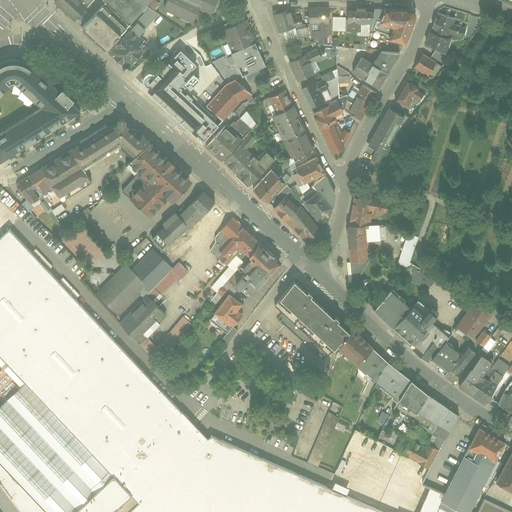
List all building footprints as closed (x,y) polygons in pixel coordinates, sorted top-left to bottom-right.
[(54,0),(54,1),(75,20),(92,0),(54,0)] [(101,0),(77,26),(105,52),(131,24),(128,21),(104,0),(101,0)] [(104,0),(128,21),(146,0),(104,0)] [(167,0),(164,7),(192,20),(199,6),(211,12),(216,0),(167,0)] [(289,7),(275,11),(281,31),(303,24),(301,17),(293,20),(289,7)] [(131,24),(105,52),(117,62),(117,65),(127,65),(127,62),(147,43),(141,37),(143,35),(140,32),(157,14),(149,8),(133,25),(131,24)] [(329,9),(306,10),(306,25),(318,25),(318,43),(327,43),(327,29),(330,29),(329,9)] [(373,25),(373,10),(346,9),(345,32),(359,32),(359,24),(373,25)] [(400,10),(380,10),(375,22),(389,27),(385,38),(400,43),(410,19),(409,15),(406,11),(400,10)] [(439,12),(427,45),(446,52),(453,34),(462,37),(466,26),(455,22),(457,18),(439,12)] [(255,43),(246,21),(224,31),(233,53),(255,43)] [(286,35),(286,43),(303,43),(303,34),(286,35)] [(266,65),(255,43),(233,53),(232,53),(242,76),(266,65)] [(337,55),(334,46),(324,49),(327,58),(337,55)] [(320,47),(291,60),(300,80),(318,72),(313,62),(325,57),(320,47)] [(150,90),(205,143),(219,127),(195,103),(197,100),(192,95),(205,81),(196,73),(201,67),(180,48),(156,74),(152,73),(149,72),(146,72),(143,74),(140,76),(139,79),(138,83),(139,86),(142,89),(144,90),(147,91),(150,90)] [(361,55),(350,74),(377,89),(398,51),(377,49),(371,61),(361,55)] [(422,52),(413,64),(428,74),(436,61),(422,52)] [(0,132),(0,160),(0,161),(81,111),(71,101),(73,99),(59,86),(57,88),(34,65),(31,62),(27,60),(24,58),(20,57),(16,57),(11,57),(7,58),(2,60),(0,61),(0,94),(11,82),(13,82),(15,81),(17,82),(43,105),(0,132)] [(405,78),(394,97),(405,103),(410,95),(418,100),(422,91),(414,87),(416,84),(405,78)] [(316,80),(303,86),(312,105),(326,98),(322,90),(327,88),(323,80),(317,82),(316,80)] [(221,120),(239,101),(249,94),(236,81),(225,88),(207,109),(221,120)] [(375,91),(361,84),(345,112),(359,120),(375,91)] [(269,113),(288,105),(280,86),(260,96),(269,113)] [(340,98),(315,110),(323,128),(336,123),(333,116),(345,110),(340,98)] [(308,148),(288,105),(269,113),(267,114),(287,158),(308,148)] [(206,148),(217,158),(254,119),(241,107),(234,114),(237,116),(233,121),(226,128),(225,127),(206,148)] [(386,109),(367,144),(385,153),(403,118),(386,109)] [(113,150),(128,165),(150,142),(123,115),(115,114),(67,145),(83,170),(113,150)] [(336,123),(323,128),(333,151),(345,145),(341,135),(336,123)] [(346,126),(341,135),(347,138),(352,130),(346,126)] [(230,171),(247,152),(244,150),(254,139),(246,132),(220,161),(230,171)] [(190,180),(150,142),(128,165),(134,170),(120,185),(150,214),(167,196),(171,200),(190,180)] [(83,170),(67,145),(38,164),(45,176),(57,194),(87,175),(83,170)] [(247,152),(230,171),(248,187),(272,159),(260,149),(252,157),(247,152)] [(320,170),(312,153),(291,163),(298,180),(320,170)] [(45,176),(38,164),(15,178),(29,201),(41,194),(33,183),(45,176)] [(269,171),(252,189),(266,203),(289,178),(284,173),(280,177),(278,175),(276,177),(269,171)] [(313,190),(297,202),(310,219),(327,207),(330,194),(316,175),(306,181),(313,190)] [(287,186),(280,193),(284,198),(291,190),(287,186)] [(199,189),(175,214),(185,224),(188,227),(194,220),(213,201),(199,189)] [(279,193),(268,206),(305,240),(317,228),(310,219),(297,202),(293,206),(284,198),(280,193),(279,193)] [(352,197),(347,224),(368,223),(370,211),(384,214),(386,203),(352,197)] [(175,214),(152,236),(162,246),(185,224),(175,214)] [(237,272),(229,282),(247,298),(281,258),(236,219),(210,249),(237,272)] [(368,223),(347,224),(348,254),(366,253),(365,238),(380,237),(379,222),(368,223)] [(8,228),(0,236),(0,356),(25,382),(0,405),(0,467),(6,476),(11,483),(16,490),(27,505),(32,511),(451,511),(436,505),(439,500),(442,493),(427,487),(416,511),(384,511),(210,434),(207,437),(195,424),(8,228)] [(413,233),(403,230),(395,255),(405,258),(413,233)] [(131,267),(151,287),(172,267),(152,247),(131,267)] [(366,253),(348,254),(350,280),(357,280),(370,258),(366,253)] [(431,276),(408,260),(398,275),(420,291),(431,276)] [(179,262),(147,296),(155,304),(163,296),(161,294),(176,279),(179,281),(189,271),(179,262)] [(96,293),(119,317),(144,293),(151,287),(131,267),(128,263),(96,293)] [(338,347),(351,332),(336,319),(338,318),(334,315),(332,316),(308,295),(309,293),(306,290),(304,292),(292,281),(275,301),(334,352),(338,347)] [(387,285),(370,304),(390,322),(407,303),(387,285)] [(242,301),(229,291),(213,312),(231,326),(239,316),(234,312),(242,301)] [(144,293),(119,317),(139,339),(165,313),(155,304),(147,296),(144,293)] [(407,303),(390,322),(409,339),(427,318),(432,313),(413,296),(407,303)] [(467,300),(451,323),(468,334),(474,325),(484,312),(467,300)] [(406,343),(425,359),(441,339),(446,333),(427,318),(409,339),(406,343)] [(483,331),(474,325),(468,334),(467,336),(476,342),(483,331)] [(357,368),(373,349),(352,331),(351,332),(338,347),(357,368)] [(425,359),(441,370),(456,350),(441,339),(425,359)] [(475,353),(461,342),(456,350),(441,370),(439,373),(455,384),(475,353)] [(397,401),(409,382),(373,349),(357,368),(397,401)] [(475,353),(455,384),(479,400),(505,361),(493,353),(488,361),(475,353)] [(495,404),(507,410),(511,401),(511,382),(507,380),(495,404)] [(414,419),(427,397),(409,382),(397,401),(394,406),(414,419)] [(426,442),(440,449),(458,415),(427,397),(414,419),(427,426),(425,430),(431,433),(426,442)] [(339,417),(330,412),(309,461),(319,466),(339,417)] [(463,511),(468,511),(505,439),(476,425),(442,493),(439,500),(463,511)] [(423,448),(409,441),(403,453),(430,467),(440,449),(426,442),(423,448)] [(511,447),(491,483),(511,493),(511,492),(511,447)] [(509,511),(482,501),(476,511),(509,511)]
